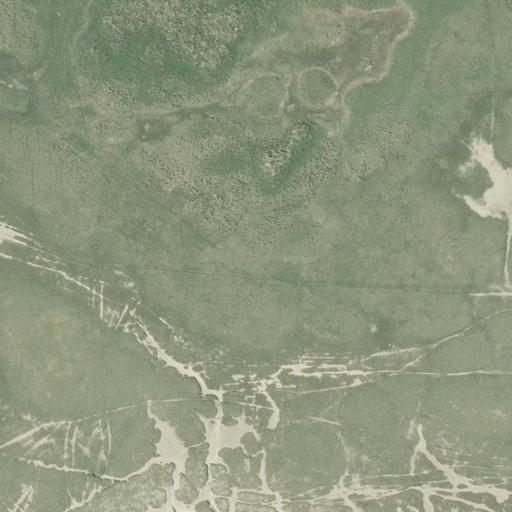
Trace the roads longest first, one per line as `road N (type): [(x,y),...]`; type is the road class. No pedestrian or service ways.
road 1 (track): [(0,87),(211,250),(286,284),(511,294)]
road 2 (track): [(75,0),(55,42),(22,170),(37,223),(79,287),(65,457),(27,511)]
